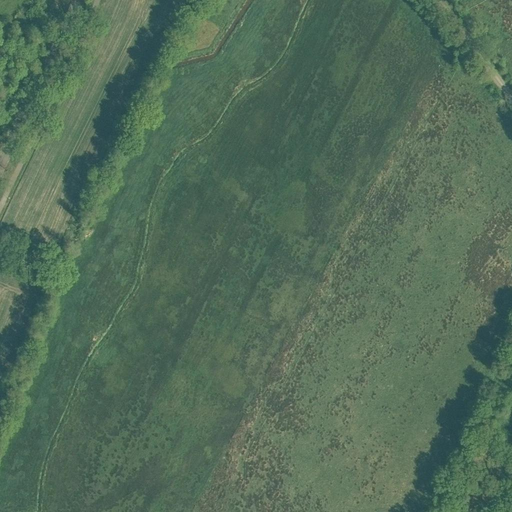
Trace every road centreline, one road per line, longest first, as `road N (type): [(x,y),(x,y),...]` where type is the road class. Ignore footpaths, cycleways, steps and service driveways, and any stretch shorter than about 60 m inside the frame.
road 1 (secondary): [(0,166),(76,0)]
road 2 (unclassified): [(511,101),(437,0)]
